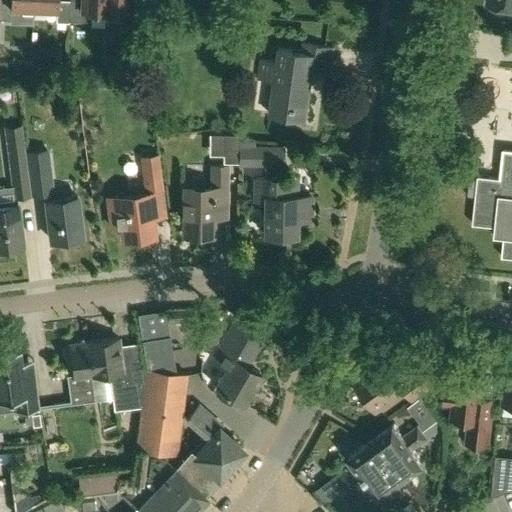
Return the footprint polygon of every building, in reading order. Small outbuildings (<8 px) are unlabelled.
[(34,8),(33,0),(0,0),(0,18),(10,19),(11,7),(34,8)] [(69,20),(70,0),(33,0),(34,8),(56,9),(56,21),(69,22),(69,20)] [(106,11),(106,0),(70,0),(69,20),(91,21),(91,10),(104,11),(106,11)] [(130,0),(106,0),(106,11),(104,11),(104,19),(121,20),(121,28),(141,29),(142,2),(130,2),(130,0)] [(511,0),(488,0),(488,3),(494,4),(494,7),(496,10),(506,11),(509,9),(509,6),(511,6),(511,0)] [(330,70),(334,46),(303,42),(302,51),(279,48),(277,62),(261,59),(258,78),(274,80),(269,113),(305,118),(312,68),(330,70)] [(32,194),(27,150),(26,150),(26,152),(24,152),(23,140),(5,142),(6,154),(8,154),(13,196),(32,194)] [(244,163),(283,164),(284,145),(256,145),(254,145),(254,141),(240,140),(239,181),(241,181),(242,163),(244,163)] [(27,150),(32,194),(54,192),(49,148),(27,150)] [(511,149),(503,148),(500,176),(477,174),(477,176),(469,175),(467,194),(475,195),(472,223),(494,225),(493,235),(503,236),(501,255),(511,256),(511,149)] [(162,183),(163,183),(159,153),(141,155),(144,186),(162,183)] [(228,210),(228,165),(213,165),(212,185),(184,185),(183,233),(214,233),(214,210),(228,210)] [(311,219),(312,195),(293,195),(293,177),(256,177),(256,194),(267,194),(266,234),(296,235),(296,219),(311,219)] [(162,183),(144,186),(145,192),(108,197),(112,226),(122,225),(123,238),(156,234),(153,217),(166,216),(162,183)] [(46,199),(51,239),(83,235),(78,196),(46,199)] [(0,205),(0,245),(24,242),(18,203),(0,205)] [(166,320),(165,314),(165,311),(138,314),(147,367),(175,371),(166,320)] [(198,319),(197,340),(217,342),(218,314),(198,313),(198,319)] [(243,329),(233,323),(212,358),(227,366),(216,385),(243,401),(261,371),(248,364),(262,340),(243,329)] [(121,359),(120,344),(119,338),(87,342),(86,343),(84,339),(74,344),(71,345),(71,346),(63,350),(73,371),(74,375),(67,376),(67,377),(68,377),(71,402),(94,399),(91,374),(110,372),(114,408),(141,405),(145,376),(142,356),(121,359)] [(8,348),(5,346),(0,346),(0,397),(16,395),(18,411),(40,408),(34,358),(21,360),(20,347),(8,348)] [(411,401),(438,382),(426,366),(414,375),(395,348),(353,379),(377,413),(405,393),(411,401)] [(187,373),(175,371),(147,367),(146,377),(131,487),(121,488),(145,511),(190,511),(208,494),(205,490),(228,465),(216,454),(202,470),(191,459),(182,470),(165,455),(166,451),(176,452),(187,373)] [(488,444),(492,408),(493,396),(481,395),(483,380),(457,377),(456,385),(446,384),(444,402),(454,403),(453,416),(469,418),(467,442),(488,444)] [(202,470),(216,454),(228,465),(238,453),(241,454),(242,452),(242,449),(243,447),(220,427),(222,424),(197,403),(187,415),(210,437),(191,459),(202,470)] [(388,456),(435,422),(430,416),(403,435),(393,422),(373,437),(388,456)] [(413,448),(439,429),(435,422),(388,456),(403,476),(423,462),(413,448)] [(363,474),(388,456),(373,437),(349,455),(363,474)] [(396,482),(403,476),(388,456),(363,474),(376,492),(370,496),(380,511),(404,493),(396,482)] [(119,471),(77,476),(79,493),(121,488),(119,471)] [(452,509),(454,491),(439,489),(437,507),(452,509)] [(58,511),(64,509),(58,498),(50,502),(55,511),(58,511)] [(417,511),(411,501),(402,507),(405,511),(417,511)] [(55,511),(50,502),(42,506),(45,511),(55,511)]
